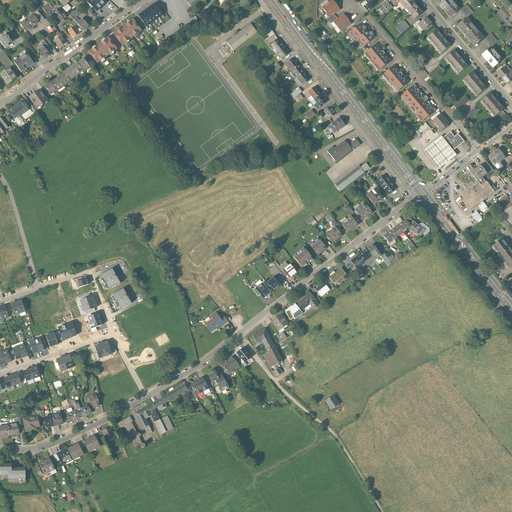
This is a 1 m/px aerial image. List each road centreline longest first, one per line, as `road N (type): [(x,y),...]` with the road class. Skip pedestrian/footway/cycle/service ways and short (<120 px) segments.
road 1 (residential): [(412,200),(201,364),(145,396)]
road 2 (unclassified): [(258,0),(412,200)]
road 3 (primary): [(276,0),(422,193)]
road 4 (track): [(237,334),(282,390),(331,431),(381,511)]
road 5 (residential): [(478,150),(349,5)]
road 6 (tertiary): [(143,0),(0,103)]
road 7 (residential): [(145,396),(52,444),(0,450)]
road 8 (primary): [(422,193),(511,309)]
road 9 (residential): [(511,105),(423,0)]
